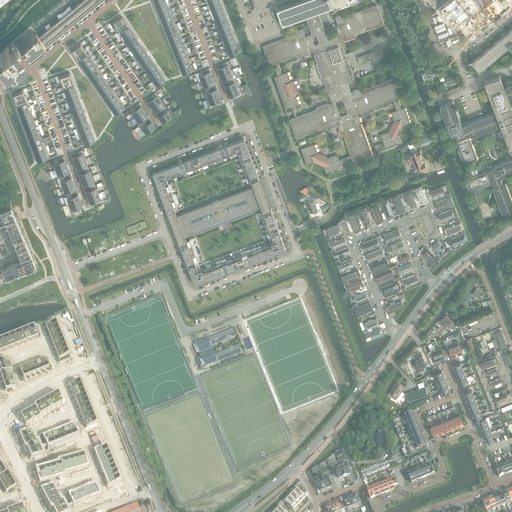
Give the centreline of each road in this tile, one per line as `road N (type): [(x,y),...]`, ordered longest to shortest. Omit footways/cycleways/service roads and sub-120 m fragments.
road 1 (residential): [(289,233),(248,126),(142,165),(165,231)]
road 2 (residential): [(165,231),(188,295),(297,255),(289,233)]
road 3 (residential): [(511,347),(476,270),(460,277),(427,324),(416,331),(404,325)]
road 4 (tertiary): [(290,468),(398,334)]
road 5 (unclassified): [(63,270),(0,112)]
road 6 (residential): [(398,334),(386,323),(354,243),(401,220)]
road 7 (residential): [(86,209),(32,67)]
road 8 (unclassified): [(152,488),(100,361)]
road 9 (residential): [(81,370),(132,496)]
road 10 (residential): [(420,0),(445,52),(511,11)]
road 11 (residential): [(88,22),(160,125)]
